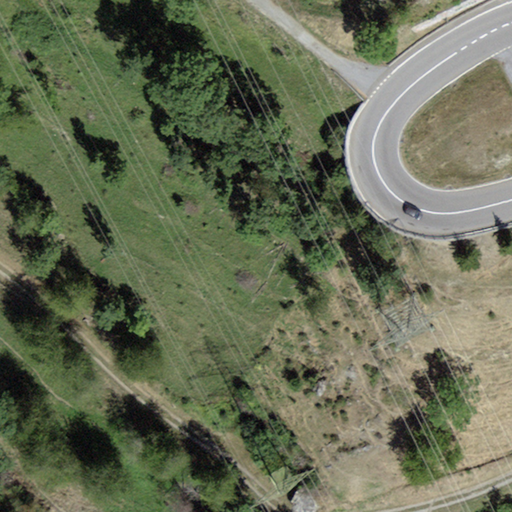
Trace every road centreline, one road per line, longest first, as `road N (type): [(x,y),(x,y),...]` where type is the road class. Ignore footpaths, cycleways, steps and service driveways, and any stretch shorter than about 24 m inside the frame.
road 1 (secondary): [(511,199),(422,210),(387,186),(372,150),(381,120),(406,89),(511,22)]
road 2 (track): [(0,278),(147,396),(261,511)]
road 3 (track): [(392,104),(261,0)]
road 4 (track): [(393,511),(511,469)]
